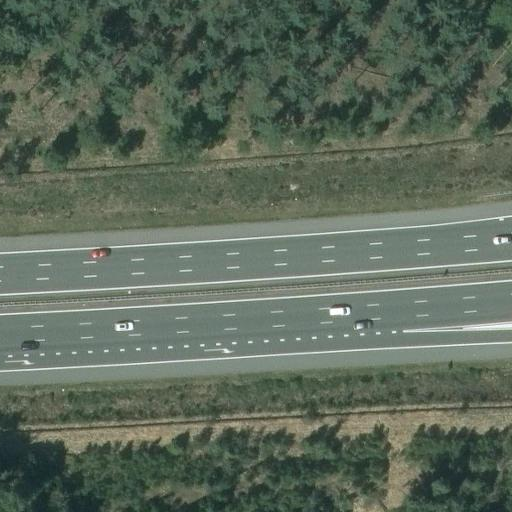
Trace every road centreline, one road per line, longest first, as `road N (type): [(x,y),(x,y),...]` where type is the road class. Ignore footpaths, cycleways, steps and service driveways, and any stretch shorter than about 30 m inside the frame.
road 1 (motorway): [(511,240),(0,276)]
road 2 (motorway): [(0,335),(392,312)]
road 3 (motorway): [(392,312),(511,299)]
road 4 (motorway): [(392,312),(511,318)]
